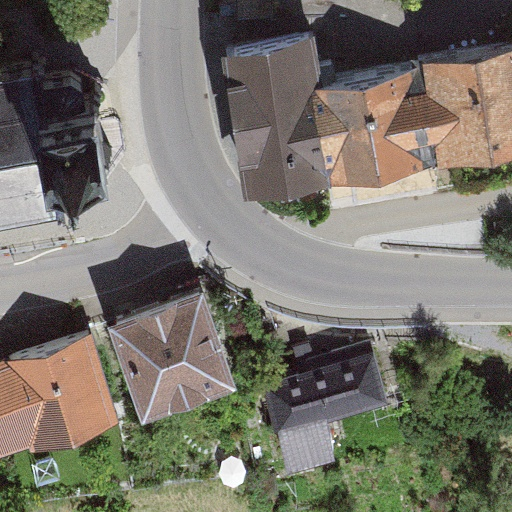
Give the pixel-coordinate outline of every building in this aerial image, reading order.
[(330,173),(309,58),(302,21),(211,38),(239,189),(330,173)] [(511,35),(418,52),(437,154),(511,139),(511,35)] [(437,154),(418,52),(324,69),(321,56),(309,58),(330,173),(437,154)] [(0,215),(56,205),(53,191),(103,181),(83,71),(40,79),(36,58),(0,64),(0,215)] [(220,388),(189,291),(94,321),(125,418),(220,388)] [(0,440),(105,405),(80,329),(0,355),(0,440)] [(365,348),(251,379),(276,471),(327,457),(316,416),(379,399),(365,348)]
